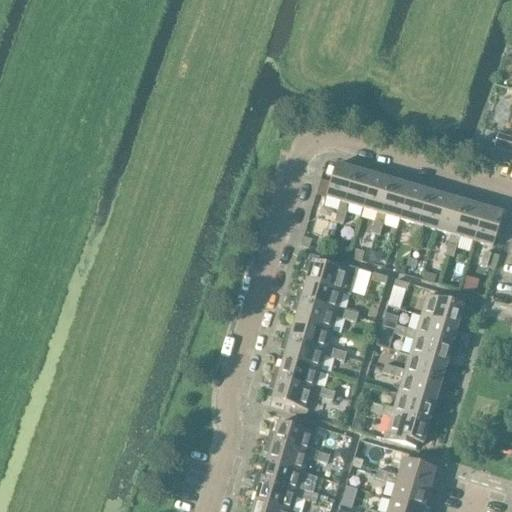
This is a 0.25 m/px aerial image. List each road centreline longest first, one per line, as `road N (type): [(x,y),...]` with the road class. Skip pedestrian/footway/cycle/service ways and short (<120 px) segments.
road 1 (residential): [(511,193),(340,144),(312,141),(304,149),(230,392),(231,441),(210,511)]
road 2 (track): [(0,163),(64,0)]
